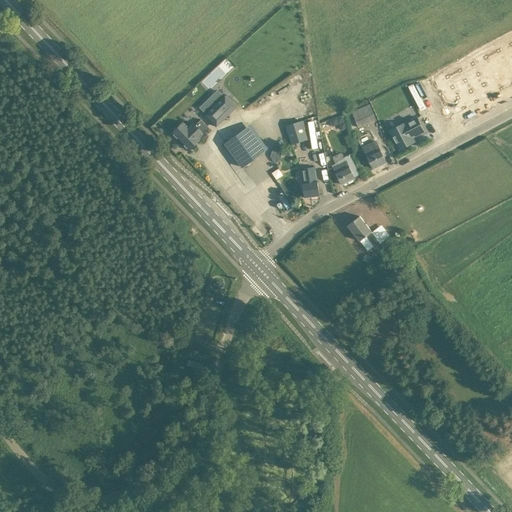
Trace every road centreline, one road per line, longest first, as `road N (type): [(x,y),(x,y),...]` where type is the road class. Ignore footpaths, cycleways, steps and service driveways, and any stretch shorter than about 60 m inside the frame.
road 1 (primary): [(258,267),(7,0)]
road 2 (primary): [(489,511),(258,267)]
road 3 (unclassified): [(73,501),(114,498),(172,459),(207,400),(250,281)]
road 4 (unclassified): [(511,116),(312,216),(258,267)]
